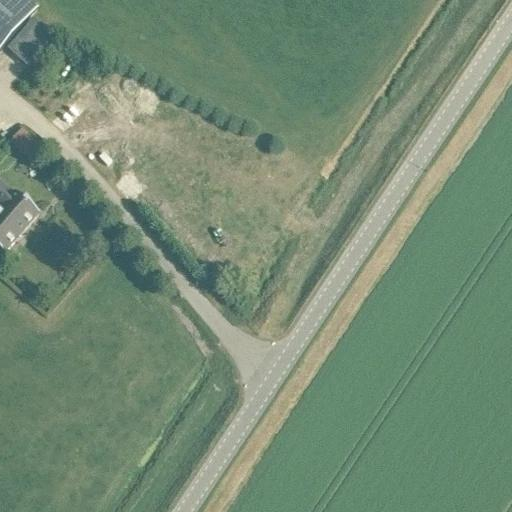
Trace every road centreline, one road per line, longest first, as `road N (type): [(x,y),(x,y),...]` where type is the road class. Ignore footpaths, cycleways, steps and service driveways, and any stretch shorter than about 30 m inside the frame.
road 1 (tertiary): [(179,511),(511,13)]
road 2 (unknown): [(266,381),(80,161),(0,95)]
